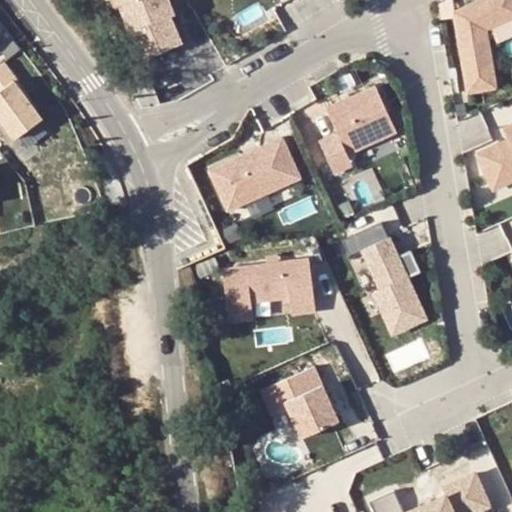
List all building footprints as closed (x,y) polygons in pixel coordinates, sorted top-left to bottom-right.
[(113,0),(116,6),(120,4),(132,31),(129,32),(141,60),(182,42),(171,17),(177,14),(170,0),(113,0)] [(511,0),(477,0),(454,10),(468,92),(496,87),(486,28),(511,16),(511,0)] [(0,116),(15,138),(42,118),(15,81),(17,79),(5,62),(0,65),(0,116)] [(397,130),(377,84),(327,107),(338,131),(319,140),(334,172),(353,163),(348,152),(397,130)] [(501,141),(478,152),(494,187),(511,178),(511,123),(504,127),(509,138),(511,143),(504,146),(501,141)] [(282,135),(209,168),(227,209),(301,176),(282,135)] [(511,143),(509,138),(501,141),(504,146),(511,143)] [(382,286),(375,289),(395,333),(427,318),(409,277),(423,271),(413,250),(399,256),(390,236),(364,247),(382,286)] [(277,254),(266,255),(267,262),(278,260),(277,254)] [(267,262),(222,268),(228,312),(252,309),(251,301),(290,295),(291,304),(315,301),(309,256),(278,260),(267,262)] [(316,309),(315,301),(291,304),(292,312),(316,309)] [(253,317),(252,309),(228,312),(229,321),(253,317)] [(338,419),(314,367),(262,390),(269,406),(285,399),(302,436),(338,419)] [(394,489),(369,500),(374,511),(454,511),(452,508),(485,494),(474,471),(442,486),(446,493),(404,511),(394,489)] [(468,511),(489,503),(485,494),(452,508),(454,511),(468,511)]
